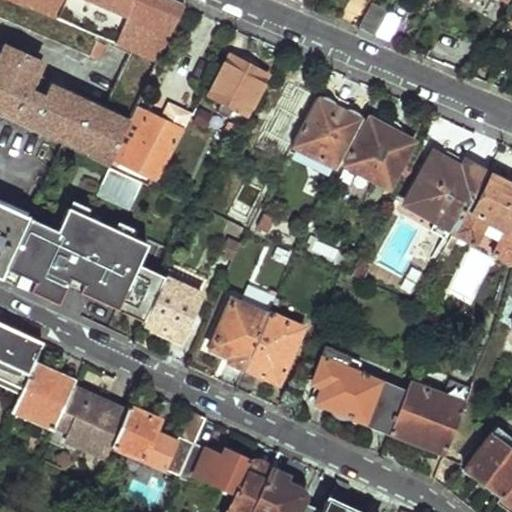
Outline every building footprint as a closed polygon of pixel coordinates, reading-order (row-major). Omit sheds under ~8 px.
[(19,0),(15,9),(104,47),(110,46),(113,40),(19,0)] [(175,0),(18,0),(19,0),(113,40),(135,49),(159,60),(186,4),(175,0)] [(378,0),(374,0),(360,25),(376,31),(391,6),(378,0)] [(391,6),(376,31),(388,37),(403,11),(391,6)] [(0,108),(70,140),(68,143),(108,164),(159,60),(135,49),(106,111),(34,78),(41,62),(4,45),(0,53),(0,108)] [(232,54),(211,92),(248,112),(269,74),(232,54)] [(275,127),(296,138),(320,94),(298,83),(275,127)] [(296,138),(294,143),(338,165),(364,117),(320,94),(296,138)] [(184,126),(190,113),(168,103),(163,117),(184,126)] [(145,112),(120,158),(155,178),(183,128),(145,112)] [(370,117),(346,161),(389,182),(412,138),(370,117)] [(230,121),(222,136),(233,142),(240,127),(230,121)] [(432,147),(403,199),(455,227),(469,203),(489,168),(465,156),(463,163),(432,147)] [(143,184),(109,168),(96,197),(130,212),(143,184)] [(469,203),(455,227),(477,239),(489,217),(498,221),(511,192),(511,180),(495,172),(475,207),(469,203)] [(507,226),(495,248),(511,257),(511,192),(498,221),(507,226)] [(152,246),(134,238),(137,230),(118,222),(115,230),(87,217),(91,210),(71,201),(57,231),(30,219),(7,270),(37,283),(32,293),(61,306),(73,280),(86,285),(81,295),(146,324),(166,278),(142,267),(152,246)] [(0,279),(2,281),(7,270),(30,219),(0,204),(0,279)] [(234,252),(240,239),(228,234),(222,246),(234,252)] [(361,255),(355,268),(365,274),(370,264),(367,262),(369,259),(361,255)] [(170,279),(203,293),(210,277),(178,262),(174,270),(170,279)] [(146,324),(144,327),(182,343),(204,294),(203,293),(170,279),(174,270),(171,269),(166,278),(146,324)] [(233,297),(210,345),(232,355),(229,360),(244,366),(274,298),(276,292),(269,288),(259,309),(233,297)] [(274,298),(244,366),(279,382),(305,325),(275,312),(281,301),(274,298)] [(0,377),(22,388),(36,359),(44,341),(0,321),(0,377)] [(329,346),(318,374),(328,377),(319,401),(392,430),(405,390),(359,371),(363,361),(329,346)] [(396,357),(392,368),(403,372),(407,360),(396,357)] [(22,388),(12,409),(56,429),(74,385),(76,380),(50,368),(51,366),(36,359),(22,388)] [(405,390),(392,430),(413,439),(412,442),(446,455),(466,401),(408,379),(405,390)] [(56,429),(52,437),(65,444),(68,438),(87,446),(108,456),(113,443),(125,416),(104,407),(106,400),(74,385),(56,429)] [(106,400),(104,407),(125,416),(128,409),(106,400)] [(125,416),(113,443),(182,474),(197,442),(208,417),(191,409),(181,432),(185,434),(180,447),(170,443),(172,440),(160,434),(159,437),(154,435),(161,419),(130,405),(128,409),(125,416)] [(511,435),(497,425),(467,465),(502,494),(511,480),(511,435)] [(182,474),(175,490),(188,496),(192,486),(208,493),(214,481),(237,492),(252,459),(226,447),(222,454),(197,442),(182,474)] [(87,446),(84,453),(93,457),(85,476),(97,482),(108,456),(87,446)] [(237,492),(227,511),(249,511),(270,467),(252,459),(237,492)] [(270,467),(249,511),(296,511),(306,492),(303,487),(305,483),(270,467)] [(511,480),(502,494),(511,501),(511,480)] [(321,508),(319,511),(362,511),(327,496),(321,508)] [(319,511),(321,508),(308,502),(303,511),(319,511)]
